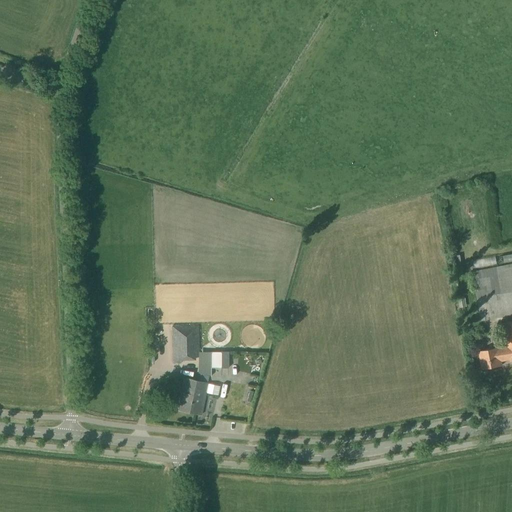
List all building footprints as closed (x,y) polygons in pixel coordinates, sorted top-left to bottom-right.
[(481,321),(511,315),(511,263),(471,271),(481,321)] [(153,311),(154,324),(166,324),(165,310),(153,311)] [(511,361),(511,321),(502,324),(507,347),(498,349),(498,348),(478,352),(482,369),(501,366),(500,361),(509,360),(510,362),(511,361)] [(200,358),(199,326),(171,326),(172,364),(181,364),(181,361),(196,360),(195,357),(200,358)] [(211,352),(211,368),(221,368),(228,368),(228,352),(221,352),(211,352)] [(194,396),(197,381),(185,379),(178,410),(193,413),(195,404),(191,403),(193,396),(194,396)] [(201,415),(207,383),(197,381),(194,396),(193,396),(191,403),(195,404),(193,413),(201,415)]
